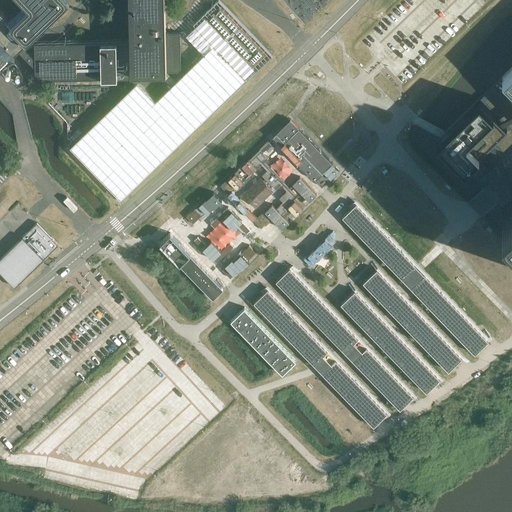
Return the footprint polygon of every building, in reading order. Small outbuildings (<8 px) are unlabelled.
[(0,0),(0,57),(2,56),(4,54),(7,51),(13,45),(14,44),(15,43),(17,42),(17,41),(59,0),(0,0)] [(163,71),(174,83),(176,81),(166,71),(181,71),(180,33),(166,33),(166,24),(165,23),(164,0),(129,0),(130,40),(62,42),(34,42),(34,49),(35,59),(35,63),(35,67),(35,68),(35,69),(35,78),(48,78),(131,76),(131,72),(163,71)] [(204,18),(195,27),(245,78),(254,69),(252,67),(267,53),(220,5),(206,19),(204,18)] [(204,54),(176,81),(174,83),(155,101),(137,82),(74,144),(71,147),(120,198),(245,78),(195,27),(190,31),(186,35),(204,54)] [(14,44),(13,45),(35,67),(35,63),(35,59),(17,41),(17,42),(15,43),(14,44)] [(503,78),(511,87),(511,67),(502,77),(503,78)] [(437,140),(465,168),(482,186),(511,157),(511,105),(503,96),(495,88),(494,87),(493,86),(437,140)] [(273,136),(315,180),(332,163),(331,161),(301,130),(290,119),(273,136)] [(268,140),(259,149),(260,149),(263,152),(271,144),(268,140)] [(271,144),(263,152),(268,158),(276,151),(276,152),(278,150),(277,150),(272,144),(271,144)] [(260,149),(256,153),(265,161),(268,158),(263,152),(260,149)] [(256,153),(253,156),(261,165),(265,161),(256,153)] [(282,155),(271,164),(284,179),(295,170),(282,155)] [(253,156),(249,159),(257,167),(258,168),(261,165),(253,156)] [(249,159),(242,166),(250,174),(257,167),(249,159)] [(339,170),(332,163),(315,180),(322,187),(339,170)] [(241,165),(238,169),(246,177),(250,174),(242,166),(241,165)] [(263,174),(262,175),(265,178),(274,170),(271,167),(263,174)] [(238,169),(234,172),(235,173),(243,181),(246,178),(246,177),(238,169)] [(265,178),(263,180),(270,188),(272,186),(281,177),(275,171),(274,170),(265,178)] [(235,173),(228,180),(236,188),(237,188),(244,182),(243,181),(235,173)] [(281,177),(272,186),(276,189),(281,184),(282,183),(283,181),(284,181),(281,177)] [(300,177),(293,183),(293,184),(302,193),(306,197),(310,201),(317,194),(315,193),(300,177)] [(227,179),(220,186),(229,194),(232,191),(236,188),(228,180),(227,179)] [(262,179),(245,195),(255,206),(272,189),(270,188),(263,180),(262,179)] [(369,179),(362,186),(365,190),(373,183),(369,179)] [(293,184),(290,187),(298,196),(302,193),(293,184)] [(288,189),(286,190),(286,191),(294,199),(298,196),(290,187),(289,187),(288,189)] [(231,197),(237,202),(240,199),(235,194),(232,191),(229,194),(231,197)] [(286,191),(279,198),(283,201),(291,210),(296,215),(303,209),(294,199),(286,191)] [(213,192),(207,199),(214,207),(215,208),(222,201),(214,192),(213,192)] [(206,198),(199,205),(207,214),(214,207),(207,199),(206,198)] [(248,208),(240,199),(237,202),(245,211),(248,208)] [(511,217),(511,199),(504,207),(503,208),(511,217)] [(283,201),(279,205),(280,205),(288,213),(291,210),(283,201)] [(416,266),(356,203),(342,216),(403,279),(416,266)] [(272,204),(269,208),(285,225),(289,222),(285,217),(276,209),(272,204)] [(199,205),(196,209),(202,215),(204,217),(207,214),(199,205)] [(280,205),(276,209),(285,217),(288,214),(288,213),(280,205)] [(228,207),(211,224),(214,228),(223,219),(233,230),(238,225),(242,221),(228,207)] [(195,208),(186,217),(193,224),(202,215),(196,209),(195,208)] [(256,216),(248,208),(245,211),(253,219),(256,216)] [(269,208),(265,211),(273,219),(282,229),(285,225),(269,208)] [(264,210),(257,217),(265,225),(266,226),(273,219),(265,211),(264,210)] [(256,216),(253,219),(261,228),(265,225),(257,217),(256,216)] [(242,221),(238,225),(247,233),(250,230),(242,221)] [(38,223),(37,222),(37,223),(36,223),(34,225),(31,229),(0,258),(0,271),(1,273),(3,275),(14,286),(15,287),(16,286),(59,245),(38,223)] [(224,288),(170,233),(160,243),(213,298),(224,288)] [(329,234),(303,259),(310,266),(328,249),(336,241),(329,234)] [(198,237),(194,240),(216,263),(234,246),(230,243),(222,251),(211,241),(206,246),(198,237)] [(249,245),(241,254),(247,261),(256,252),(249,245)] [(511,249),(508,245),(499,253),(509,264),(511,261),(511,249)] [(241,254),(234,260),(240,267),(242,269),(249,262),(247,261),(241,254)] [(228,262),(225,266),(226,266),(233,274),(237,271),(240,267),(234,260),(232,259),(228,262)] [(226,266),(222,269),(231,278),(234,275),(233,274),(226,266)] [(416,266),(403,279),(410,287),(424,274),(423,273),(421,271),(419,268),(416,266)] [(358,338),(290,267),(276,280),(277,281),(280,284),(281,286),(284,289),(285,290),(288,293),(290,295),(293,298),(294,299),(297,302),(298,303),(301,306),(302,308),(305,311),(307,312),(310,315),(311,317),(314,320),(315,321),(318,324),(320,326),(322,328),(324,330),(327,333),(328,334),(331,337),(332,339),(335,342),(337,343),(339,346),(341,347),(344,350),(345,352),(354,342),(358,338)] [(389,309),(403,296),(377,269),(374,272),(363,282),(364,283),(367,286),(368,287),(371,290),(372,292),(375,295),(377,296),(379,299),(381,300),(384,303),(385,305),(388,308),(389,309)] [(424,274),(410,287),(475,354),(475,353),(489,340),(424,274)] [(328,351),(268,289),(254,301),(254,302),(255,302),(258,306),(259,307),(262,310),(263,311),(266,315),(267,316),(271,319),(272,320),(275,323),(276,325),(279,328),(280,329),(283,332),(284,333),(288,337),(289,338),(292,341),(293,342),(296,346),(297,347),(300,350),(302,351),(305,354),(306,355),(309,359),(310,360),(313,363),(314,364),(328,351)] [(375,339),(389,326),(355,290),(352,293),(341,303),(342,304),(345,307),(346,309),(349,312),(350,313),(353,316),(354,317),(357,320),(359,322),(362,325),(363,326),(366,329),(367,331),(370,334),(371,335),(374,338),(375,339)] [(397,317),(410,304),(405,299),(403,296),(389,309),(397,317)] [(410,304),(397,317),(398,318),(401,321),(402,323),(405,326),(406,327),(409,330),(411,331),(414,335),(415,336),(418,339),(419,340),(422,343),(423,345),(426,348),(428,349),(431,352),(432,353),(435,357),(436,358),(439,361),(440,362),(443,365),(445,367),(448,370),(449,371),(452,368),(462,358),(410,304)] [(282,374),(296,361),(245,307),(231,320),(282,374)] [(383,347),(397,334),(391,328),(389,326),(375,339),(376,339),(381,345),(383,347)] [(397,334),(383,347),(384,348),(387,351),(389,353),(392,356),(393,357),(396,360),(397,362),(400,365),(401,366),(404,369),(406,370),(409,373),(410,375),(413,378),(414,379),(417,382),(419,384),(421,387),(423,388),(426,391),(427,392),(427,391),(440,379),(397,334)] [(354,342),(345,352),(347,354),(352,359),(353,360),(362,351),(354,342)] [(366,347),(362,351),(353,360),(354,361),(357,364),(358,365),(361,368),(362,370),(365,373),(366,374),(369,377),(371,378),(374,381),(375,383),(378,386),(379,387),(382,390),(384,392),(386,395),(388,396),(391,399),(392,400),(395,403),(396,405),(399,408),(400,409),(401,409),(414,396),(366,347)] [(336,359),(322,372),(323,373),(326,376),(327,378),(330,381),(332,382),(334,385),(336,387),(339,390),(340,391),(343,394),(344,395),(347,398),(349,400),(351,403),(353,404),(356,407),(357,409),(360,412),(361,413),(364,416),(366,417),(368,420),(370,422),(373,425),(374,426),(374,425),(387,413),(336,359)]
